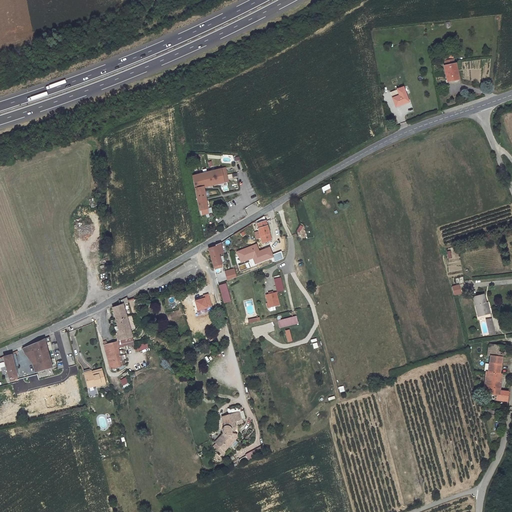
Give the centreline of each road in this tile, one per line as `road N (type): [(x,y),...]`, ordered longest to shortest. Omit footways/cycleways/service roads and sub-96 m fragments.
road 1 (tertiary): [(479,106),(373,147),(142,288),(0,353)]
road 2 (motorway): [(0,120),(132,73),(287,0)]
road 3 (motorway): [(259,0),(0,106)]
road 4 (unknown): [(202,247),(246,427)]
road 5 (track): [(177,114),(202,247)]
